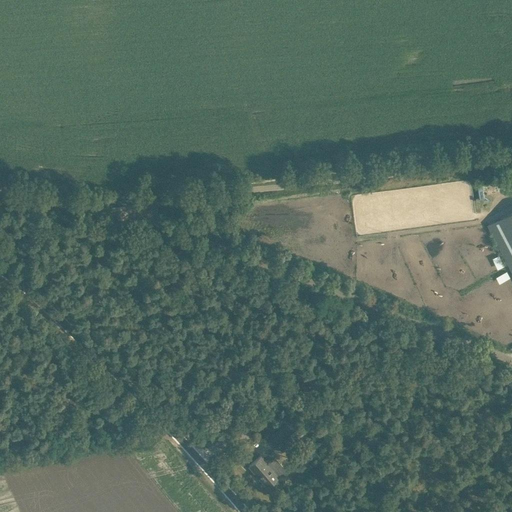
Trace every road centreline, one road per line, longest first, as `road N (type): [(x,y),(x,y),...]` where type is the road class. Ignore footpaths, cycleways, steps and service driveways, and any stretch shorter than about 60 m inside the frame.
road 1 (unclassified): [(511,360),(184,231),(109,210)]
road 2 (unclassified): [(109,210),(511,159)]
road 3 (unclassified): [(245,511),(145,402),(0,269)]
